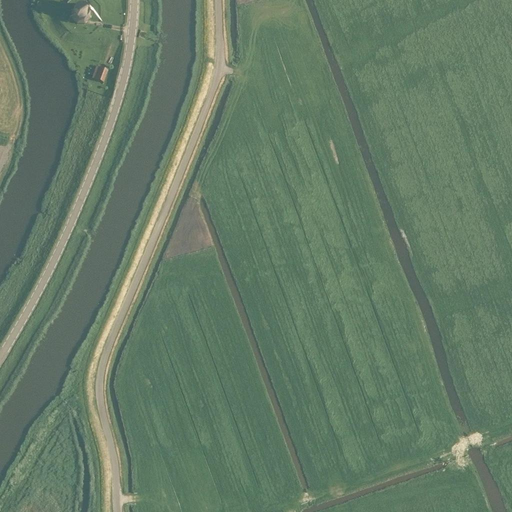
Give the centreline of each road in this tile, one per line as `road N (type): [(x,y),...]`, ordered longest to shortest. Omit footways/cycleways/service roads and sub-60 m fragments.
road 1 (unclassified): [(117,511),(101,366),(218,74),(219,0)]
road 2 (track): [(511,423),(267,508),(116,497)]
road 3 (tertiary): [(0,356),(61,247),(120,94),(135,0)]
